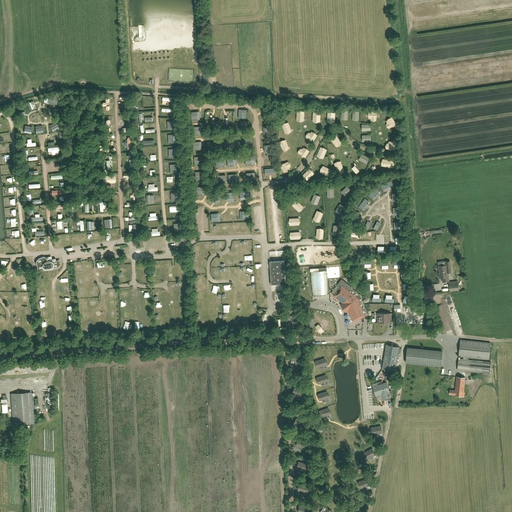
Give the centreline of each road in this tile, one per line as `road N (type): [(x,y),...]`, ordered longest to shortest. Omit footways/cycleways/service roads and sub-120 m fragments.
road 1 (unclassified): [(437,337),(199,341),(0,356)]
road 2 (track): [(405,0),(420,160),(511,147)]
